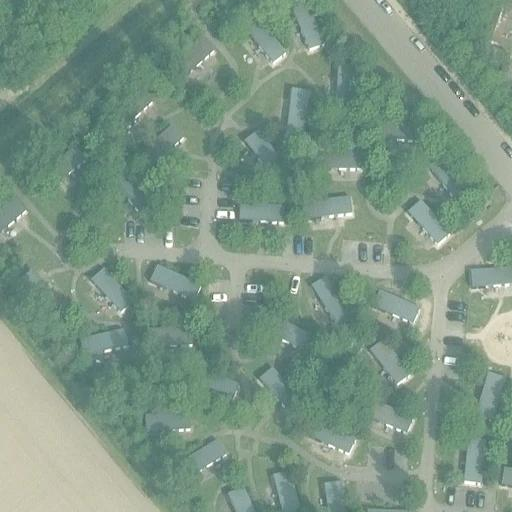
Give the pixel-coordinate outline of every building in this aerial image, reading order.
[(0,0),(0,29),(12,19),(0,4),(0,0)] [(320,48),(308,4),(293,8),(305,52),(320,48)] [(506,20),(490,14),(479,46),(494,52),(506,20)] [(286,54),(257,19),(245,29),(275,64),(286,54)] [(202,38),(168,67),(178,79),(212,50),(202,38)] [(353,111),(355,66),(340,65),(337,110),(353,111)] [(511,95),(511,70),(501,79),(511,95)] [(303,134),(305,89),(290,88),(287,133),(303,134)] [(141,90),(107,119),(117,131),(151,101),(141,90)] [(418,123),(373,122),(373,138),(418,138),(418,123)] [(171,127),(137,156),(147,168),(181,138),(171,127)] [(284,167),(256,132),(244,141),(272,177),(284,167)] [(72,151),(38,180),(48,192),(82,163),(72,151)] [(361,154),(316,152),(315,167),(360,170),(361,154)] [(467,193),(440,157),(428,166),(455,203),(467,193)] [(152,207),(124,171),(112,181),(140,216),(152,207)] [(12,200),(0,210),(0,230),(22,212),(12,200)] [(347,200),(302,204),(303,219),(348,216),(347,200)] [(449,239),(419,205),(408,215),(438,249),(449,239)] [(284,208),(239,206),(238,222),(283,223),(284,208)] [(511,267),(469,267),(469,283),(511,283),(511,267)] [(197,286),(156,269),(150,283),(191,301),(197,286)] [(132,306),(104,271),(92,281),(120,316),(132,306)] [(17,284),(46,318),(58,308),(28,274),(17,284)] [(349,320),(328,280),(314,288),(336,327),(349,320)] [(417,312),(376,293),(370,307),(410,326),(417,312)] [(470,317),(471,299),(452,297),(451,316),(470,317)] [(310,338),(269,320),(262,334),(304,352),(310,338)] [(191,330),(145,330),(145,345),(190,346),(191,330)] [(122,334),(77,340),(80,355),(124,349),(122,334)] [(447,337),(446,360),(466,361),(467,338),(447,337)] [(409,380),(383,343),(370,351),(396,388),(409,380)] [(238,388),(196,370),(190,384),(231,403),(238,388)] [(299,405),(270,371),(258,381),(288,415),(299,405)] [(488,375),(476,419),(490,423),(503,380),(488,375)] [(413,420),(372,401),(365,415),(407,434),(413,420)] [(188,415),(143,417),(144,432),(189,430),(188,415)] [(355,440),(315,420),(308,434),(348,454),(355,440)] [(468,439),(464,484),(479,485),(483,440),(468,439)] [(218,445),(177,464),(184,478),(225,459),(218,445)] [(511,472),(502,472),(500,487),(511,488),(511,472)] [(296,511),(288,473),(273,477),(280,511),(296,511)] [(342,511),(339,482),(324,484),(326,511),(342,511)] [(250,511),(242,489),(228,494),(233,511),(250,511)]
